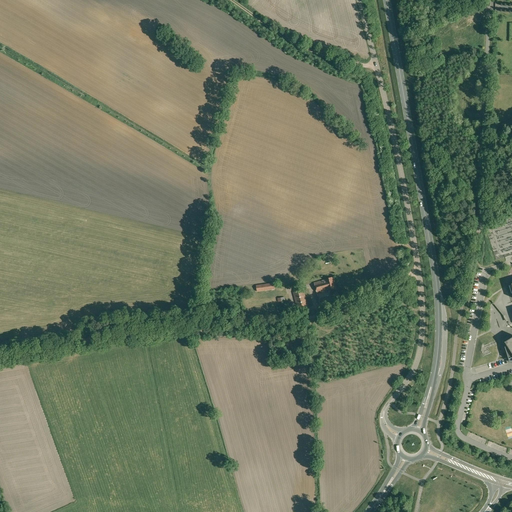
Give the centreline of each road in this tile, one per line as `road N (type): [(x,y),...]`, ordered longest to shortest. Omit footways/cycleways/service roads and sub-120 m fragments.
road 1 (track): [(0,356),(194,322),(296,320),(418,270)]
road 2 (primary): [(428,399),(438,296),(387,0)]
road 3 (unclassified): [(385,425),(384,412),(420,353),(422,308),(374,71)]
road 4 (unclassified): [(488,0),(479,214),(482,222),(511,202)]
road 5 (unclassified): [(484,269),(457,427),(464,438),(511,457)]
road 6 (unclassified): [(374,71),(317,56),(233,0)]
